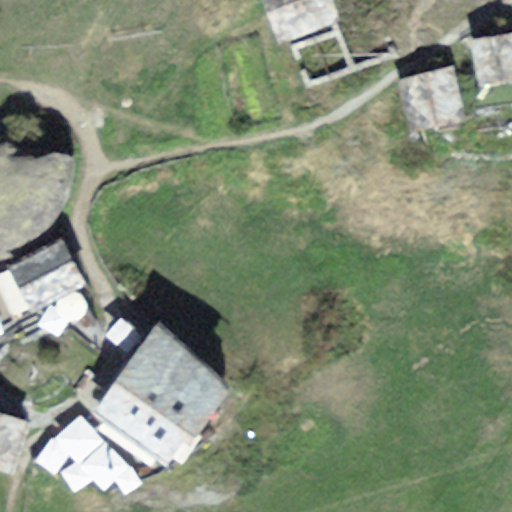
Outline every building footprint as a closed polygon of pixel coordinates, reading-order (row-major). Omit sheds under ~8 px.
[(254,0),(264,25),(331,0),(254,0)] [(480,75),(511,68),(511,29),(472,37),(480,75)] [(419,124),(455,112),(444,78),(408,90),(419,124)] [(43,313),(82,292),(63,257),(24,278),(43,313)] [(169,319),(99,399),(163,454),(232,373),(169,319)] [(18,414),(0,408),(0,466),(1,467),(18,414)]
